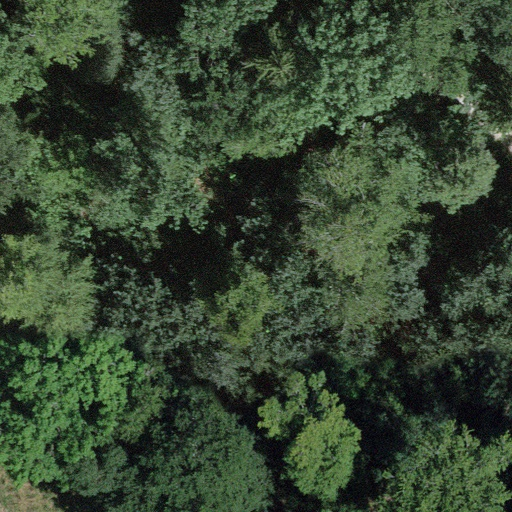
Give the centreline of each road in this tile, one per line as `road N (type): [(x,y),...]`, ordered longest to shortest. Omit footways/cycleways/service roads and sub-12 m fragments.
road 1 (track): [(511,141),(344,0)]
road 2 (track): [(77,511),(0,408)]
